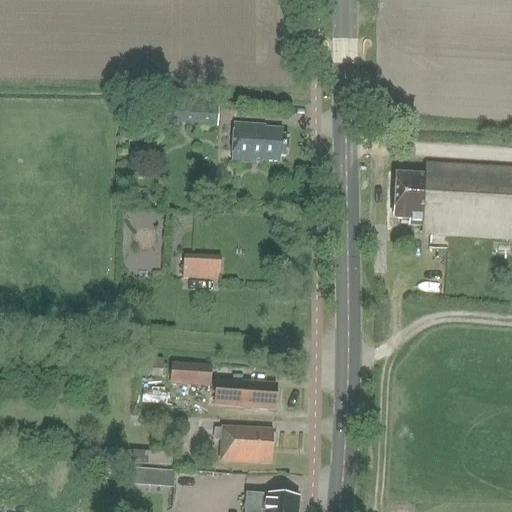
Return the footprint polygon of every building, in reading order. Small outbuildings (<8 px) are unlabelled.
[(219,109),(175,107),(174,121),(196,122),(196,127),(218,128),(219,109)] [(289,156),(289,137),(284,136),(284,130),(266,129),(266,126),(234,125),(233,161),(264,162),(264,160),(282,161),(282,156),(289,156)] [(511,169),(428,165),(427,177),(397,176),(395,219),(409,220),(409,225),(425,226),(425,235),(511,240),(511,169)] [(209,264),(175,263),(174,276),(208,277),(209,264)] [(141,359),(139,376),(163,378),(165,361),(141,359)] [(135,365),(108,362),(106,379),(133,382),(135,365)] [(211,389),(211,384),(213,367),(172,364),(170,386),(211,389)] [(216,384),(214,408),(272,412),(274,389),(216,384)] [(270,466),(273,434),(222,431),(220,463),(270,466)] [(112,450),(108,477),(122,479),(126,452),(112,450)] [(173,455),(143,454),(143,466),(173,468),(173,455)] [(131,472),(130,487),(147,489),(148,472),(131,471),(131,472)] [(295,511),(297,500),(245,497),(244,511),(295,511)]
